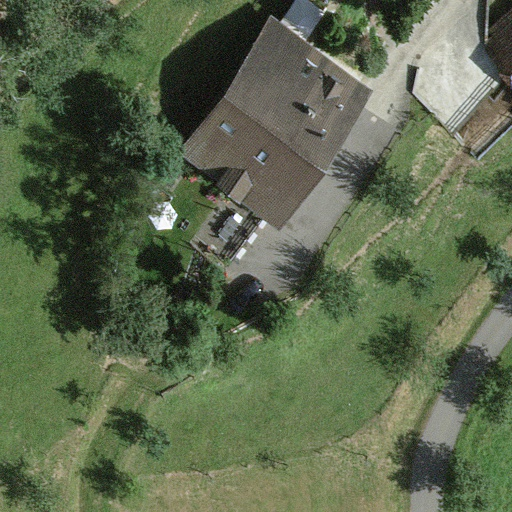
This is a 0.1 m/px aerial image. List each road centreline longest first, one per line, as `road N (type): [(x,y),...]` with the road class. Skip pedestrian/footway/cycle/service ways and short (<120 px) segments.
road 1 (track): [(454,0),(251,277),(175,346),(116,421),(96,462),(92,511)]
road 2 (track): [(511,315),(438,438),(429,511)]
road 3 (track): [(0,89),(95,0)]
